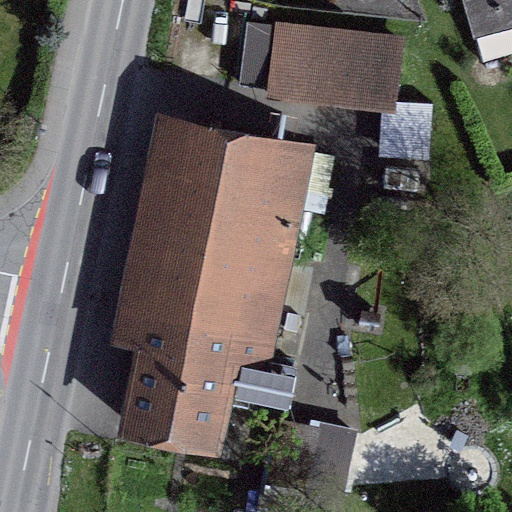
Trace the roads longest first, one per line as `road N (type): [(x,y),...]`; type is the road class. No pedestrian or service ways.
road 1 (secondary): [(118,0),(60,287)]
road 2 (unknown): [(101,84),(367,137)]
road 3 (secondary): [(60,287),(12,511)]
